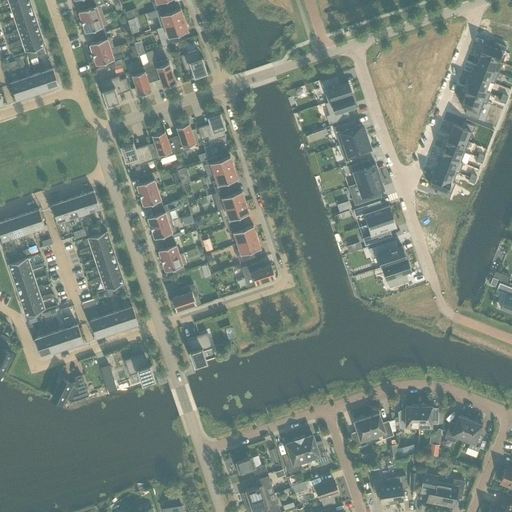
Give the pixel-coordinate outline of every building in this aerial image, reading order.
[(4,0),(2,1),(3,4),(9,2),(12,11),(31,4),(29,0),(9,0),(8,0),(4,0)] [(94,0),(91,0),(82,3),(84,9),(78,11),(82,21),(103,14),(100,4),(96,5),(94,0)] [(113,0),(117,10),(123,8),(120,0),(113,0)] [(151,0),(155,10),(161,8),(159,2),(164,0),(151,0)] [(31,4),(12,11),(14,19),(9,21),(10,24),(15,22),(16,23),(15,21),(35,14),(31,4)] [(163,20),(165,26),(185,19),(183,14),(181,8),(163,14),(161,8),(155,10),(159,21),(163,20)] [(126,12),(128,19),(139,17),(138,10),(126,12)] [(16,23),(18,29),(12,31),(13,34),(19,33),(19,31),(38,25),(35,14),(15,21),(16,23)] [(107,25),(103,14),(82,21),(85,32),(91,30),(93,36),(105,32),(103,26),(107,25)] [(187,25),(185,19),(165,26),(167,32),(163,33),(167,45),(179,41),(177,34),(188,30),(186,25),(187,25)] [(21,40),(16,41),(10,43),(11,47),(22,43),(23,43),(22,41),(41,35),(38,25),(19,31),(19,33),(21,40)] [(105,32),(93,36),(95,41),(89,43),(93,54),(114,47),(110,37),(111,37),(110,36),(107,37),(105,32)] [(45,45),(41,35),(22,41),(23,43),(22,43),(25,52),(45,45)] [(480,54),(502,62),(500,61),(506,46),(495,41),(493,47),(484,43),(480,54)] [(143,42),(137,44),(140,56),(146,55),(143,42)] [(114,47),(93,54),(96,65),(102,63),(104,68),(116,64),(114,59),(110,48),(114,47)] [(196,50),(188,53),(180,55),(186,70),(192,68),(195,76),(199,74),(203,73),(207,71),(204,63),(203,59),(202,57),(200,58),(197,49),(196,49),(196,50)] [(477,64),(498,73),(502,62),(480,54),(479,54),(480,55),(477,64)] [(20,69),(26,66),(24,60),(17,63),(20,69)] [(162,65),(160,61),(149,65),(153,77),(159,75),(160,79),(161,78),(163,86),(167,85),(171,84),(171,83),(175,82),(173,74),(171,70),(169,62),(162,65)] [(473,74),(494,83),(498,73),(477,64),(473,74)] [(151,90),(148,83),(149,82),(147,78),(153,77),(149,65),(138,68),(139,72),(132,74),(135,82),(136,87),(139,94),(143,93),(147,92),(151,90)] [(58,85),(52,68),(42,71),(48,89),(58,85)] [(48,89),(42,71),(32,75),(37,92),(48,89)] [(468,84),(490,93),(490,92),(486,91),(489,81),(494,83),(473,74),(469,84),(468,84)] [(32,75),(21,78),(27,96),(37,92),(32,75)] [(119,76),(114,77),(103,81),(102,80),(102,81),(105,89),(103,90),(103,92),(104,96),(105,96),(107,105),(111,103),(112,104),(116,102),(120,101),(117,93),(130,89),(126,77),(120,80),(119,76)] [(340,84),(337,76),(321,82),(328,102),(352,94),(348,81),(340,84)] [(27,96),(21,78),(11,82),(17,99),(27,96)] [(464,94),(486,103),(490,93),(468,84),(464,94)] [(356,106),(352,94),(325,103),(330,115),(326,116),(329,124),(350,117),(347,109),(356,106)] [(465,113),(478,118),(484,102),(486,103),(464,94),(464,95),(465,95),(461,105),(467,107),(465,113)] [(211,123),(203,126),(198,127),(202,139),(208,137),(209,141),(225,135),(225,136),(226,136),(223,127),(225,126),(224,124),(225,124),(223,120),(220,112),(216,113),(212,114),(208,116),(211,123)] [(366,136),(362,124),(356,126),(354,120),(333,127),(340,145),(366,136)] [(449,133),(469,141),(466,140),(470,130),(473,131),(475,126),(464,121),(462,127),(454,124),(450,134),(449,133)] [(179,134),(180,138),(174,140),(178,152),(189,148),(188,145),(195,142),(193,135),(192,130),(191,130),(189,123),(185,124),(181,125),(177,127),(179,134)] [(178,152),(174,140),(169,142),(167,138),(164,131),(160,132),(156,133),(152,135),(155,142),(156,147),(160,158),(178,152)] [(445,144),(465,152),(469,141),(449,133),(445,144)] [(366,156),(364,150),(370,148),(366,136),(340,145),(346,163),(366,156)] [(125,144),(121,145),(124,153),(123,153),(125,158),(126,160),(128,159),(131,168),(132,167),(131,167),(153,159),(148,144),(135,148),(133,141),(129,142),(125,143),(125,144)] [(442,154),(463,163),(463,162),(467,163),(470,154),(464,152),(465,152),(445,144),(444,144),(445,145),(442,154)] [(438,164),(459,173),(463,163),(442,154),(438,164)] [(212,167),(214,173),(234,167),(233,161),(232,161),(230,156),(219,159),(217,155),(206,159),(209,168),(212,167)] [(368,159),(351,165),(357,183),(380,176),(375,163),(370,165),(368,159)] [(433,174),(455,183),(455,182),(453,181),(455,176),(457,177),(459,173),(438,164),(434,174),(433,173),(433,174)] [(179,169),(187,197),(195,195),(187,167),(179,169)] [(213,181),(216,192),(228,188),(226,182),(238,178),(236,172),(234,167),(214,173),(216,180),(213,181)] [(140,176),(142,182),(136,184),(140,195),(158,189),(154,178),(152,172),(140,176)] [(435,193),(449,199),(455,183),(433,174),(429,184),(438,188),(435,193)] [(357,183),(349,186),(355,204),(378,196),(376,191),(384,188),(380,176),(357,183)] [(224,202),(226,208),(246,201),(244,196),(242,190),(230,194),(228,188),(216,192),(220,203),(224,202)] [(158,189),(140,195),(143,205),(149,203),(151,209),(163,205),(161,199),(161,198),(158,189)] [(93,190),(83,194),(89,211),(90,217),(96,215),(94,210),(99,208),(93,190)] [(83,194),(73,197),(78,215),(89,211),(83,194)] [(78,215),(73,197),(62,201),(68,218),(78,215)] [(392,215),(388,205),(389,205),(389,204),(380,207),(378,200),(353,209),(355,216),(363,213),(367,224),(393,215),(392,215)] [(68,218),(62,201),(52,204),(58,222),(68,218)] [(224,215),(228,226),(239,222),(237,216),(249,213),(247,207),(246,201),(226,208),(228,214),(224,215)] [(337,205),(339,211),(349,207),(347,202),(337,205)] [(163,205),(151,209),(153,215),(147,217),(151,227),(172,220),(168,209),(165,211),(163,205)] [(39,209),(28,212),(34,230),(44,226),(39,209)] [(34,230),(28,212),(18,216),(23,233),(34,230)] [(390,236),(388,230),(397,227),(396,226),(395,226),(392,216),(393,216),(393,215),(367,224),(370,235),(362,238),(365,245),(390,236)] [(23,233),(18,216),(7,219),(13,237),(23,233)] [(192,216),(183,219),(186,226),(195,222),(192,216)] [(16,244),(13,237),(7,219),(0,221),(0,232),(3,240),(8,238),(10,246),(16,244)] [(172,220),(151,227),(154,238),(160,236),(162,242),(174,238),(172,232),(175,231),(175,230),(172,220)] [(235,236),(237,242),(257,236),(255,230),(255,231),(253,225),(241,229),(239,222),(228,226),(231,238),(235,236)] [(90,246),(85,248),(79,250),(80,253),(91,249),(92,249),(91,248),(110,241),(107,231),(87,237),(90,246)] [(259,241),(257,236),(237,242),(239,249),(235,250),(239,261),(251,257),(249,251),(261,247),(259,241)] [(174,238),(162,242),(164,247),(158,249),(162,260),(183,253),(183,252),(179,254),(176,244),(176,243),(174,238)] [(210,240),(204,242),(207,253),(214,251),(210,240)] [(395,240),(369,248),(372,256),(377,254),(381,266),(406,258),(402,246),(398,247),(395,240)] [(114,251),(110,241),(91,248),(92,249),(91,249),(94,258),(114,251)] [(348,245),(350,250),(360,247),(358,242),(348,245)] [(114,251),(94,258),(97,266),(92,268),(93,271),(98,270),(99,270),(98,268),(117,262),(114,251)] [(17,259),(15,253),(6,256),(8,262),(17,259)] [(183,253),(162,260),(165,270),(171,269),(173,274),(185,270),(183,265),(186,263),(183,253)] [(28,257),(8,264),(11,274),(31,268),(31,270),(32,270),(32,269),(43,266),(42,262),(31,266),(28,257)] [(411,270),(407,258),(406,258),(382,266),(390,288),(407,282),(404,273),(411,270)] [(101,277),(95,279),(89,281),(91,284),(102,280),(101,278),(121,272),(117,262),(98,268),(99,270),(98,270),(101,277)] [(246,266),(242,267),(248,286),(256,283),(263,281),(268,279),(275,276),(274,272),(273,268),(271,264),(264,267),(260,268),(257,262),(253,264),(251,264),(246,266)] [(204,278),(212,276),(208,265),(201,268),(204,278)] [(35,278),(32,270),(31,270),(31,268),(11,274),(15,285),(35,278)] [(124,283),(121,272),(101,278),(102,280),(105,289),(124,283)] [(37,286),(35,278),(15,285),(18,295),(38,288),(38,290),(39,290),(38,290),(44,288),(43,284),(37,286)] [(511,287),(499,282),(496,290),(506,293),(500,308),(511,313),(511,287)] [(124,290),(122,284),(113,287),(115,293),(124,290)] [(197,295),(193,284),(182,288),(184,294),(172,298),(173,302),(174,306),(175,306),(176,310),(184,307),(188,306),(196,303),(193,296),(197,295)] [(41,297),(39,290),(38,290),(38,288),(18,295),(22,305),(41,299),(42,300),(53,296),(52,293),(41,297)] [(45,309),(42,300),(41,299),(22,305),(25,316),(45,309)] [(138,323),(132,305),(121,309),(127,326),(138,323)] [(121,309),(111,312),(117,330),(127,326),(121,309)] [(111,312),(101,316),(107,333),(117,330),(111,312)] [(107,333),(101,316),(90,319),(96,337),(107,333)] [(65,323),(66,327),(72,345),(83,341),(77,324),(71,326),(70,321),(65,323)] [(72,345),(66,327),(56,331),(62,348),(72,345)] [(237,337),(233,328),(226,330),(229,340),(237,337)] [(56,331),(46,334),(52,352),(62,348),(56,331)] [(207,332),(200,335),(188,339),(188,338),(192,350),(190,351),(190,353),(192,357),(195,365),(197,365),(205,362),(207,361),(203,350),(212,347),(207,332)] [(13,353),(5,349),(2,348),(8,337),(1,334),(0,336),(0,369),(3,371),(13,353)] [(52,352),(46,334),(35,338),(41,355),(52,352)] [(143,354),(135,356),(125,360),(129,374),(139,371),(143,383),(144,382),(153,380),(153,379),(155,379),(152,370),(151,366),(150,366),(150,364),(148,365),(144,353),(143,353),(143,354)] [(111,378),(107,366),(100,368),(105,383),(109,381),(111,378)] [(61,377),(56,387),(52,396),(63,401),(65,397),(70,400),(69,401),(70,401),(89,395),(88,394),(88,395),(81,375),(75,377),(76,381),(72,383),(61,377)] [(406,425),(418,426),(419,404),(410,404),(410,405),(406,405),(406,412),(398,412),(400,427),(406,427),(406,425)] [(419,404),(418,426),(431,426),(431,423),(438,423),(438,412),(432,412),(432,406),(428,406),(428,405),(419,404)] [(379,413),(366,417),(373,436),(381,433),(382,439),(393,435),(389,420),(382,423),(379,413)] [(456,436),(463,439),(471,419),(459,415),(455,426),(450,424),(444,438),(454,442),(456,436)] [(365,439),(373,436),(366,417),(354,421),(357,431),(351,433),(356,448),(367,444),(365,439)] [(482,424),(471,419),(463,439),(470,441),(468,447),(478,451),(483,437),(478,435),(482,424)] [(305,435),(299,437),(306,459),(314,456),(318,463),(321,462),(322,465),(329,462),(322,442),(315,444),(312,434),(305,437),(305,435)] [(298,462),(306,459),(299,437),(293,439),(293,441),(286,443),(291,457),(284,459),(289,473),(299,470),(298,462)] [(440,444),(431,443),(429,454),(438,455),(440,444)] [(400,458),(417,453),(414,445),(398,450),(400,458)] [(279,459),(275,447),(269,449),(273,461),(279,459)] [(238,472),(238,473),(252,468),(254,475),(267,471),(264,463),(256,466),(252,456),(243,458),(242,454),(241,454),(241,456),(234,458),(239,472),(238,472)] [(500,482),(511,486),(511,466),(511,468),(507,467),(500,482)] [(440,504),(444,483),(436,481),(437,476),(424,473),(421,488),(429,489),(427,501),(440,504)] [(241,493),(244,502),(269,494),(267,488),(272,485),(268,475),(256,479),(258,485),(245,490),(245,491),(241,493)] [(390,484),(393,502),(403,501),(402,488),(408,487),(406,475),(400,476),(401,483),(390,484)] [(315,485),(320,500),(339,493),(334,479),(315,485)] [(393,502),(390,484),(384,485),(383,479),(372,480),(374,492),(380,491),(382,504),(393,502)] [(444,483),(440,504),(454,506),(456,495),(462,496),(465,481),(454,479),(452,485),(444,483)] [(293,493),(308,488),(305,481),(290,486),(293,493)] [(271,500),(269,494),(244,502),(246,511),(247,511),(252,511),(265,508),(266,511),(274,511),(280,510),(277,500),(271,500)] [(488,511),(511,511),(511,508),(511,498),(503,495),(499,507),(492,504),(488,511)] [(164,507),(165,511),(184,511),(182,503),(165,509),(164,507)]
